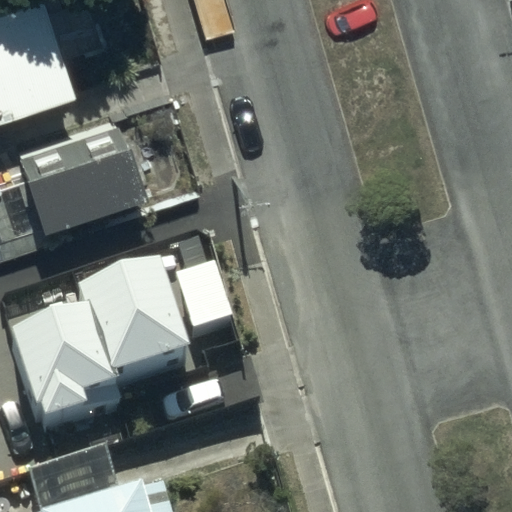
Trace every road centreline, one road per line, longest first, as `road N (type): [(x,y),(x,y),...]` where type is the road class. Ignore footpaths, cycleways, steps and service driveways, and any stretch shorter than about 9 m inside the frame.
road 1 (residential): [(395,511),(247,0)]
road 2 (residential): [(447,0),(511,223)]
